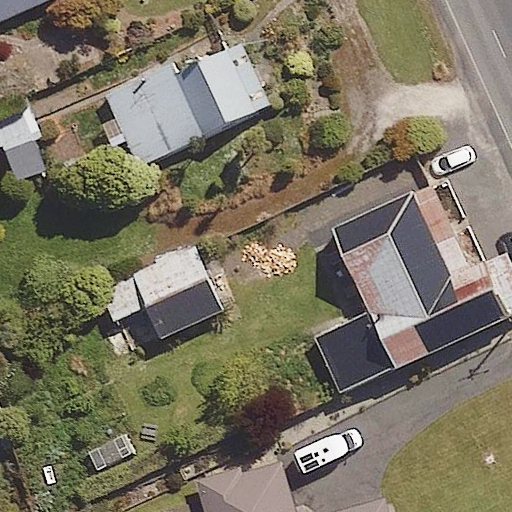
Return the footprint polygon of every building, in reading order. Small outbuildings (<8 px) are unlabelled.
[(0,0),(0,18),(42,0),(0,0)] [(276,101),(244,29),(106,92),(118,118),(105,124),(112,141),(127,135),(140,163),(276,101)] [(33,111),(25,114),(0,124),(0,145),(3,144),(18,179),(47,167),(35,140),(44,136),(33,111)] [(471,267),(431,179),(405,190),(362,209),(333,223),(371,309),(316,334),(341,390),(509,315),(485,261),(471,267)] [(115,361),(132,352),(221,309),(191,248),(102,291),(115,317),(98,326),(115,361)] [(341,511),(295,511),(281,460),(199,483),(207,511),(391,511),(388,499),(341,511)]
